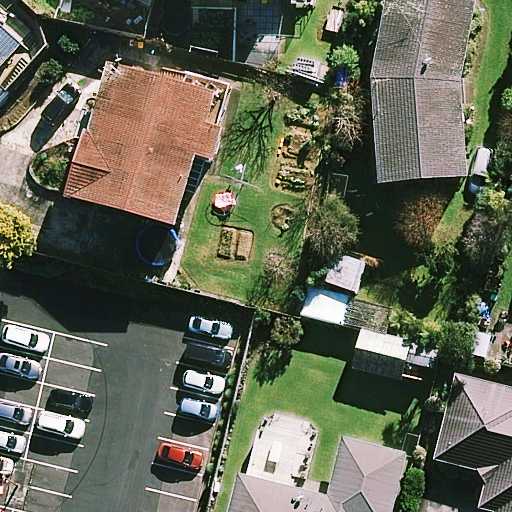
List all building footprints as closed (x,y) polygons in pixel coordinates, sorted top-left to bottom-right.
[(142,0),(162,11),(283,12),(283,0),(142,0)] [(479,0),(387,0),(374,94),(382,197),(471,190),(464,101),(479,0)] [(0,81),(24,56),(0,34),(0,81)] [(201,167),(216,171),(227,136),(212,132),(220,105),(112,72),(72,207),(179,239),(201,167)] [(351,303),(312,292),(304,320),(342,331),(351,303)] [(356,374),(403,386),(407,368),(434,375),(438,357),(365,339),(356,374)] [(511,511),(511,397),(459,384),(439,466),(491,479),(482,511),(511,511)] [(395,511),(407,465),(345,449),(331,505),(243,482),(235,511),(395,511)]
